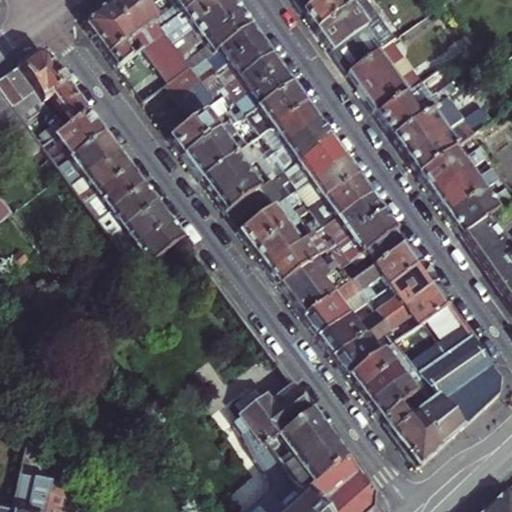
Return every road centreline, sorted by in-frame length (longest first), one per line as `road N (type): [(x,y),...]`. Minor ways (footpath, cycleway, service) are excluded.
road 1 (residential): [(412,511),(42,18)]
road 2 (residential): [(257,0),(511,359)]
